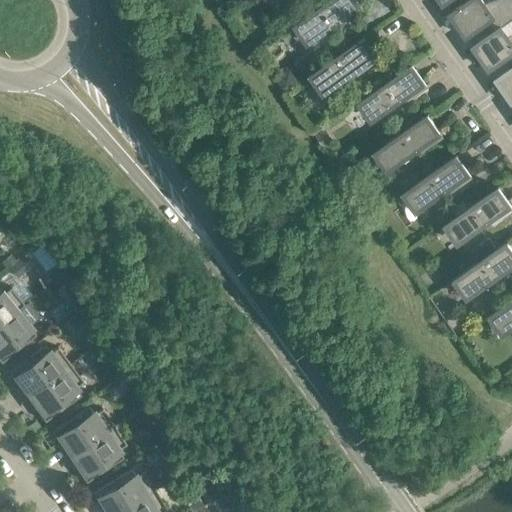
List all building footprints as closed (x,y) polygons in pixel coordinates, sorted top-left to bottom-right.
[(329,0),(294,25),(294,26),(295,25),(307,43),(348,14),(351,17),(363,9),(356,0),(329,0)] [(511,0),(495,0),(485,4),(481,0),(468,0),(448,14),(449,15),(450,15),(466,37),(487,23),(493,32),(501,27),(501,28),(511,20),(511,0)] [(511,35),(508,37),(501,28),(501,27),(493,32),(471,47),(472,48),(473,47),(489,70),(510,55),(511,58),(511,35)] [(365,38),(364,36),(309,75),(310,76),(311,75),(323,93),(364,64),(366,67),(378,59),(364,38),(365,38)] [(413,65),(413,64),(358,102),(358,103),(359,103),(372,120),(412,91),(415,94),(427,86),(412,65),(413,65)] [(300,80),(290,67),(277,77),(286,90),(300,80)] [(511,67),(494,80),(495,81),(496,80),(511,102),(511,67)] [(351,92),(356,101),(366,94),(360,86),(351,92)] [(429,115),(428,114),(373,152),(374,153),(375,153),(387,170),(428,141),(430,144),(443,136),(428,115),(429,115)] [(331,141),(324,131),(317,135),(324,145),(331,141)] [(458,156),(457,155),(402,193),(403,194),(404,194),(416,211),(457,182),(459,185),(471,177),(457,156),(458,156)] [(500,187),(499,186),(444,225),(445,226),(446,225),(458,242),(499,214),(501,217),(511,209),(511,206),(499,188),(500,187)] [(23,210),(14,216),(24,231),(33,225),(23,210)] [(509,242),(508,241),(453,280),(454,281),(455,280),(467,297),(508,268),(510,272),(511,270),(511,248),(508,243),(509,242)] [(12,254),(2,262),(7,268),(16,259),(12,254)] [(31,266),(23,257),(8,269),(16,278),(31,266)] [(0,323),(24,304),(11,288),(3,294),(0,290),(0,323)] [(70,299),(77,308),(85,302),(78,293),(70,299)] [(511,299),(489,316),(489,317),(490,316),(502,333),(511,326),(511,299)] [(25,305),(24,304),(0,323),(0,361),(1,363),(36,334),(17,311),(25,305)] [(88,304),(75,313),(80,320),(93,310),(88,304)] [(18,379),(30,394),(70,364),(58,347),(50,353),(44,345),(8,372),(15,381),(18,379)] [(83,381),(70,364),(30,394),(41,409),(38,412),(45,421),(81,395),(75,387),(83,381)] [(62,439),(72,454),(114,426),(102,408),(94,414),(89,406),(52,431),(58,441),(62,439)] [(126,444),(114,426),(72,454),(83,470),(79,472),(86,482),(123,457),(118,450),(126,444)] [(102,500),(109,511),(118,511),(155,490),(144,472),(135,477),(130,469),(92,492),(98,502),(102,500)] [(215,485),(201,493),(207,504),(221,496),(215,485)] [(160,511),(166,509),(155,490),(118,511),(160,511)] [(224,497),(212,503),(216,511),(220,511),(229,507),(224,497)]
